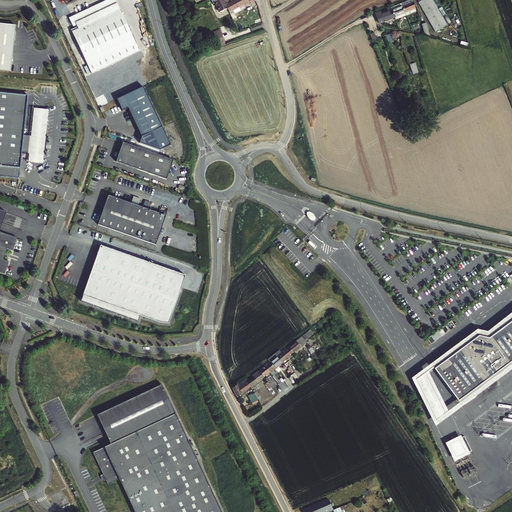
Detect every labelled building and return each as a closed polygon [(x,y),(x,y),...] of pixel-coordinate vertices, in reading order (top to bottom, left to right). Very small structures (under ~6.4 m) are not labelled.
[(114,0),(112,0),(69,21),(72,29),(75,28),(76,31),(72,33),(91,75),(139,53),(120,13),(100,22),(97,15),(117,6),(114,0)] [(211,0),(213,4),(215,3),(220,12),(228,8),(225,3),(223,0),(211,0)] [(240,0),(236,0),(229,4),(228,2),(225,3),(228,8),(230,12),(234,10),(244,5),(240,0)] [(406,13),(416,9),(415,5),(412,0),(409,0),(402,3),(406,13)] [(431,0),(417,0),(418,1),(417,2),(434,32),(445,26),(431,0)] [(391,7),(393,11),(395,17),(406,13),(402,3),(396,5),(391,7)] [(393,11),(391,7),(382,11),(375,14),(376,16),(377,16),(380,23),(395,17),(393,11)] [(16,25),(0,23),(0,70),(11,72),(16,25)] [(426,23),(423,24),(427,35),(432,37),(426,23)] [(222,34),(216,37),(218,44),(225,41),(222,34)] [(129,109),(142,137),(162,127),(143,87),(117,100),(123,111),(129,109)] [(28,95),(0,92),(0,176),(19,179),(28,95)] [(50,110),(35,109),(29,162),(44,164),(50,110)] [(166,179),(173,160),(123,142),(121,149),(119,148),(117,156),(118,156),(116,161),(166,179)] [(166,216),(108,196),(98,224),(155,245),(166,216)] [(0,210),(0,273),(5,275),(10,263),(4,261),(8,250),(14,252),(18,239),(0,233),(7,213),(0,210)] [(101,246),(81,302),(138,322),(140,316),(161,323),(169,324),(186,276),(101,246)] [(511,320),(511,313),(487,333),(477,331),(476,332),(479,336),(489,338),(511,320)] [(511,361),(511,320),(489,338),(479,336),(476,332),(459,344),(462,348),(434,369),(458,402),(486,381),(488,384),(511,367),(508,364),(511,361)] [(310,330),(303,336),(305,339),(313,333),(310,330)] [(431,343),(441,335),(437,330),(427,338),(431,343)] [(307,343),(302,337),(296,341),(288,347),(293,354),(301,347),(307,343)] [(511,361),(508,364),(511,367),(488,384),(486,381),(458,402),(459,403),(447,413),(428,374),(434,369),(462,348),(459,344),(412,380),(435,427),(511,370),(511,361)] [(293,354),(288,347),(282,352),(288,358),(293,354)] [(282,363),(288,358),(282,352),(277,356),(282,363)] [(275,368),(282,363),(277,356),(270,362),(275,368)] [(270,362),(265,366),(270,373),(275,368),(270,362)] [(264,377),(270,373),(265,366),(259,371),(264,377)] [(259,371),(252,376),(254,378),(257,382),(264,377),(259,371)] [(275,390),(277,389),(270,380),(269,381),(266,377),(265,378),(268,382),(275,390)] [(250,387),(257,382),(254,378),(248,381),(247,379),(245,380),(250,387)] [(237,397),(250,387),(245,380),(243,381),(243,380),(232,388),(237,397)] [(119,480),(133,511),(221,511),(162,385),(97,415),(111,445),(92,453),(104,477),(107,485),(119,480)] [(251,403),(258,400),(255,393),(254,394),(252,395),(253,397),(249,399),(251,403)] [(460,435),(446,442),(454,460),(468,453),(460,435)]
